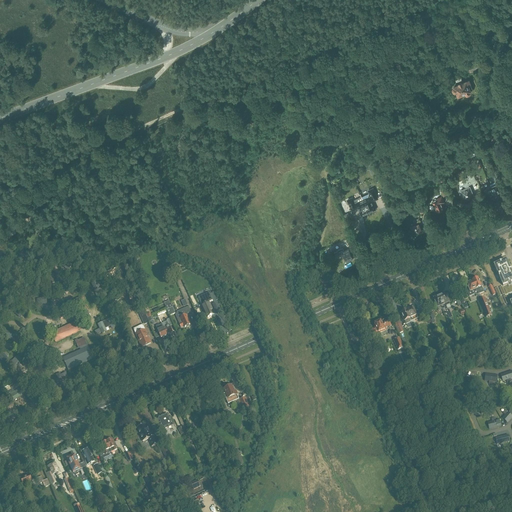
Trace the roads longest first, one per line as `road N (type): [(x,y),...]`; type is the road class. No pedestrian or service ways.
road 1 (primary): [(0,451),(511,227)]
road 2 (track): [(0,183),(317,56),(429,0)]
road 3 (unclassified): [(0,115),(179,49),(255,0)]
road 4 (unknown): [(511,419),(479,429),(456,390),(472,369),(511,366)]
road 5 (unknown): [(94,81),(127,89),(146,84),(164,67),(165,26)]
